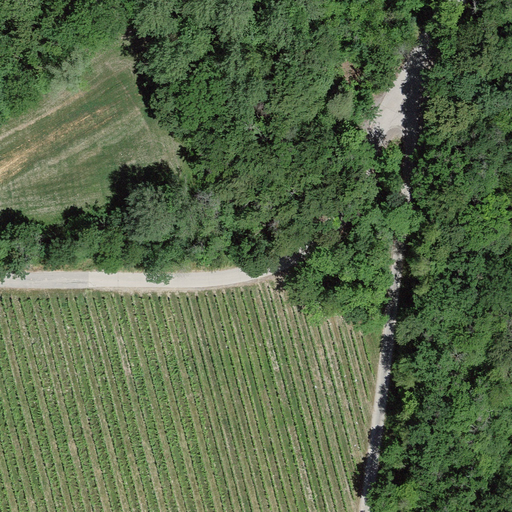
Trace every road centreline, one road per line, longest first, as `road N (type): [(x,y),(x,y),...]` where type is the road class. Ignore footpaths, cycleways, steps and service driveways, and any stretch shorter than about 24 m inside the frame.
road 1 (unclassified): [(456,0),(426,41),(344,216),(312,248),(261,270),(211,278),(0,278)]
road 2 (track): [(365,511),(426,41)]
